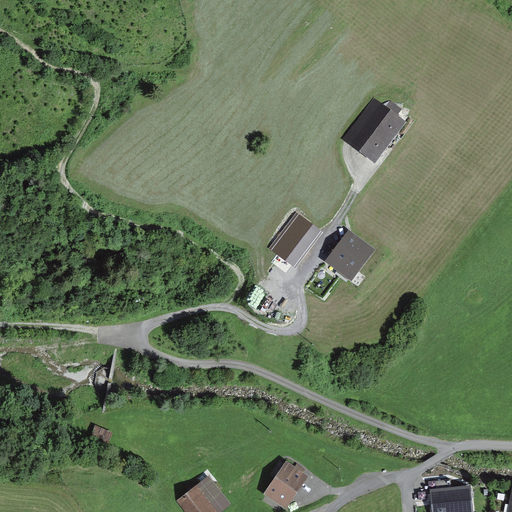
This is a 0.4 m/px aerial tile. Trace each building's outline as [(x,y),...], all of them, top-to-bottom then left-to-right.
[(366,171),(398,128),(370,107),(338,150),(366,171)] [(293,260),(313,233),(296,220),(276,247),(293,260)] [(373,254),(349,235),(328,263),(351,281),(359,272),(373,254)] [(268,316),(289,294),(277,282),(255,304),(268,316)] [(108,440),(91,436),(88,447),(105,451),(108,440)] [(305,475),(287,462),(267,491),(286,503),(305,475)] [(202,483),(183,497),(193,511),(216,511),(221,509),(202,483)] [(473,511),(471,487),(432,491),(433,511),(473,511)]
